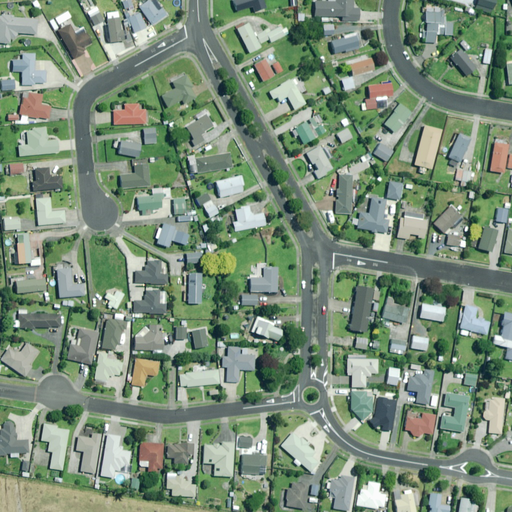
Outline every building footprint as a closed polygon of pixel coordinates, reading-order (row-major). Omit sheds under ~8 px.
[(156,12),(148,0),(138,7),(151,25),(165,15),(161,8),(156,12)] [(265,8),(262,0),(231,0),(235,12),(251,7),(253,12),(265,8)] [(352,0),(334,0),(334,2),(313,1),(313,16),(341,17),(341,21),(357,21),(358,8),(352,8),(352,0)] [(103,21),(97,8),(86,13),(93,26),(103,21)] [(444,8),(440,8),(439,12),(425,12),(424,23),(426,23),(426,32),(422,31),(421,38),(424,38),(424,43),(434,43),(434,34),(451,35),(452,23),(444,23),(444,8)] [(145,29),(139,13),(126,18),(128,23),(130,22),(133,33),(145,29)] [(0,42),(8,43),(9,39),(17,33),(35,34),(36,29),(36,18),(0,16),(0,42)] [(120,30),(118,17),(106,19),(109,43),(123,41),(122,30),(120,30)] [(259,47),(247,23),(236,29),(248,53),(259,47)] [(76,37),(69,24),(57,31),(73,60),(84,53),(81,48),(90,43),(84,32),(76,37)] [(332,35),(332,24),(322,25),(323,35),(332,35)] [(281,31),(279,27),(270,32),(269,28),(256,35),(260,43),(268,39),(270,42),(288,33),(286,28),(281,31)] [(357,39),(355,33),(343,37),(343,38),(330,41),(333,54),(343,51),(343,52),(357,48),(355,40),(357,39)] [(469,47),(463,40),(459,44),(466,51),(469,47)] [(460,49),(449,58),(455,66),(456,65),(466,76),(475,68),(460,49)] [(491,50),(484,49),(482,64),(489,65),(491,50)] [(34,71),(34,54),(22,54),(22,60),(11,60),(11,72),(21,72),(21,85),(33,85),(33,83),(44,83),(45,71),(34,71)] [(373,70),(370,58),(348,64),(351,76),(373,70)] [(273,75),(264,59),(252,65),(262,82),(273,75)] [(282,71),(276,61),(271,64),(276,74),(282,71)] [(192,87),(185,75),(171,82),(175,89),(161,96),(167,108),(181,100),(183,104),(195,98),(190,88),(192,87)] [(354,88),(351,77),(341,80),(344,90),(354,88)] [(296,83),(293,78),(268,92),(272,99),(276,97),(278,101),(286,97),(293,110),(305,104),(294,84),(296,83)] [(13,90),(13,79),(0,80),(1,91),(13,90)] [(391,96),(389,83),(367,86),(368,99),(365,100),(365,103),(361,104),(362,110),(376,109),(374,98),(391,96)] [(331,91),(328,86),(322,90),(324,94),(331,91)] [(28,115),(28,118),(38,119),(38,117),(48,118),(49,106),(40,105),(41,95),(28,93),(27,99),(23,98),(22,105),(20,105),(19,114),(28,115)] [(138,110),(138,104),(124,105),(124,110),(112,110),(112,125),(145,124),(144,110),(138,110)] [(409,113),(399,104),(383,124),(393,133),(409,113)] [(212,126),(205,115),(185,128),(192,139),(190,141),(194,146),(203,141),(199,134),(212,126)] [(324,132),(321,125),(318,126),(314,117),(308,120),(317,136),(324,132)] [(315,138),(306,122),(293,128),(302,144),(315,138)] [(441,130),(423,125),(413,165),(430,169),(441,130)] [(46,141),(45,127),(30,128),(31,131),(26,131),(27,145),(17,146),(18,156),(57,153),(55,140),(46,141)] [(155,143),(153,128),(142,129),(143,144),(155,143)] [(351,137),(346,129),(336,134),(341,143),(351,137)] [(471,138),(458,133),(447,157),(450,159),(449,162),(452,163),(449,168),(455,171),(464,151),(465,152),(471,138)] [(140,145),(119,141),(117,154),(138,158),(140,145)] [(508,145),(493,142),(488,171),(503,174),(504,168),(506,154),(508,145)] [(392,152),(379,144),(373,154),(385,162),(392,152)] [(331,169),(318,146),(305,154),(311,164),(313,163),(317,170),(313,172),(317,179),(326,174),(325,173),(331,169)] [(231,168),(229,153),(187,160),(189,175),(231,168)] [(22,173),(21,163),(8,164),(9,175),(22,173)] [(149,186),(147,164),(133,166),(134,174),(119,176),(120,189),(149,186)] [(49,177),(48,168),(34,169),(35,181),(31,182),(32,191),(61,188),(60,176),(49,177)] [(470,172),(456,170),(455,180),(461,181),(460,186),(468,187),(470,172)] [(335,196),(338,196),(337,200),(335,200),(334,214),(349,214),(351,176),(338,175),(338,189),(335,189),(335,196)] [(243,185),(240,176),(215,182),(219,198),(241,192),(240,185),(243,185)] [(401,184),(388,182),(386,198),(399,200),(401,184)] [(162,198),(161,189),(151,189),(152,196),(136,197),(137,211),(141,210),(141,215),(151,214),(151,209),(160,209),(159,198),(162,198)] [(209,201),(206,193),(195,198),(199,206),(202,204),(208,218),(218,213),(214,205),(213,205),(211,200),(209,201)] [(50,212),(49,198),(35,199),(37,225),(65,223),(64,210),(50,212)] [(184,214),(183,198),(172,199),(173,215),(184,214)] [(385,200),(371,198),(368,213),(359,212),(356,228),(371,230),(371,232),(376,233),(376,231),(385,233),(387,220),(382,219),(385,200)] [(442,233),(444,233),(453,223),(460,215),(450,205),(433,224),(442,233)] [(250,216),(248,206),(239,208),(240,209),(234,210),(236,222),(232,223),(234,232),(265,225),(263,213),(250,216)] [(507,210),(497,208),(495,221),(505,223),(507,210)] [(222,220),(219,215),(210,220),(212,225),(222,220)] [(20,229),(19,217),(3,218),(4,230),(20,229)] [(425,220),(403,217),(403,219),(399,219),(396,238),(407,239),(408,234),(417,235),(417,238),(423,238),(425,220)] [(174,228),(162,224),(160,230),(157,229),(155,238),(157,239),(156,244),(168,248),(174,228)] [(211,231),(208,224),(202,226),(204,233),(211,231)] [(497,231),(483,227),(477,249),(490,253),(497,231)] [(511,228),(508,228),(506,239),(504,239),(502,253),(511,254),(511,228)] [(187,235),(176,232),(173,241),(184,245),(187,235)] [(18,264),(30,263),(30,260),(33,259),(32,252),(29,252),(27,234),(16,235),(17,243),(16,243),(18,264)] [(459,236),(447,234),(446,245),(457,247),(459,236)] [(201,263),(200,253),(185,254),(186,264),(201,263)] [(160,262),(146,261),(146,266),(144,265),(144,271),(134,271),(133,283),(166,284),(166,274),(160,274),(160,262)] [(276,292),(276,268),(262,268),(262,278),(249,278),(249,292),(276,292)] [(71,285),(70,269),(56,270),(58,298),(83,296),(82,284),(71,285)] [(183,292),(183,301),(186,301),(186,303),(200,304),(200,274),(187,274),(187,292),(183,292)] [(44,291),(44,280),(14,282),(15,293),(44,291)] [(354,292),(355,292),(349,324),(348,324),(347,330),(365,333),(368,311),(370,311),(372,302),(370,302),(372,289),(354,286),(354,292)] [(123,294),(116,290),(113,296),(106,293),(104,298),(110,301),(107,305),(116,309),(123,294)] [(159,291),(145,290),(145,295),(143,295),(143,301),(133,301),(133,313),(165,314),(166,304),(158,304),(159,291)] [(256,295),(241,295),(241,305),(256,305),(256,295)] [(396,305),(396,308),(392,307),(393,300),(386,298),(381,318),(404,323),(408,308),(396,305)] [(444,308),(421,304),(419,318),(442,322),(444,308)] [(463,313),(460,313),(458,322),(460,323),(459,328),(485,334),(488,322),(482,321),(483,318),(478,317),(478,320),(474,319),(476,308),(465,305),(463,313)] [(26,310),(17,310),(17,322),(18,322),(18,328),(29,328),(29,330),(34,330),(34,327),(50,328),(50,326),(59,327),(59,315),(26,314),(26,310)] [(511,341),(511,314),(503,312),(500,325),(502,326),(500,337),(494,335),(492,344),(507,347),(504,359),(511,360),(511,348),(511,341)] [(274,324),(256,317),(251,332),(267,338),(268,337),(277,341),(281,331),(273,327),(274,324)] [(126,322),(106,318),(101,348),(114,350),(115,344),(118,345),(120,331),(124,332),(126,322)] [(148,332),(145,327),(137,332),(141,337),(134,337),(133,350),(161,351),(161,324),(149,324),(148,332)] [(184,340),(185,327),(175,327),(175,339),(184,340)] [(98,333),(79,328),(76,340),(71,339),(69,344),(66,359),(91,365),(98,333)] [(206,346),(203,329),(190,331),(194,349),(206,346)] [(427,339),(412,336),(410,348),(425,351),(427,339)] [(366,339),(355,338),(354,348),(365,349),(366,339)] [(406,341),(391,340),(389,352),(404,354),(406,341)] [(31,367),(28,365),(38,351),(25,343),(21,349),(13,352),(7,349),(0,359),(0,360),(24,377),(31,367)] [(240,348),(227,347),(227,357),(221,357),(221,367),(226,367),(225,382),(237,382),(238,370),(253,371),(254,355),(239,355),(240,348)] [(119,375),(121,361),(116,361),(117,358),(106,356),(106,353),(98,352),(94,379),(107,381),(107,377),(112,377),(113,374),(119,375)] [(146,377),(147,375),(156,376),(158,362),(134,359),(131,385),(143,387),(145,377),(146,377)] [(377,373),(377,360),(347,359),(346,375),(351,375),(351,387),(364,387),(365,376),(370,376),(370,373),(377,373)] [(399,369),(388,368),(386,384),(396,385),(399,369)] [(179,375),(180,386),(186,386),(186,387),(218,384),(217,370),(185,373),(185,374),(179,375)] [(433,372),(424,370),(423,375),(416,374),(411,377),(408,376),(406,390),(417,392),(415,403),(427,405),(433,372)] [(477,375),(465,373),(463,385),(475,387),(477,375)] [(365,397),(365,391),(350,391),(349,411),(353,412),(361,421),(370,412),(371,412),(371,397),(365,397)] [(468,397),(444,393),(442,406),(454,408),(452,418),(441,416),(439,429),(461,433),(468,397)] [(381,426),(380,429),(389,431),(395,400),(377,397),(374,417),(368,422),(374,429),(378,425),(381,426)] [(483,412),(482,417),(485,420),(489,420),(488,433),(500,434),(503,399),(492,398),(492,400),(488,400),(487,410),(486,409),(483,412)] [(412,436),(418,437),(423,433),(431,434),(434,415),(421,414),(420,419),(405,417),(404,430),(409,431),(412,436)] [(57,426),(43,424),(40,441),(48,442),(47,451),(52,452),(49,468),(61,470),(68,430),(56,429),(57,426)] [(299,439),(292,433),(280,446),(310,472),(318,463),(311,457),(314,453),(306,446),(308,444),(300,438),(299,439)] [(100,435),(91,434),(90,439),(77,436),(75,451),(83,452),(79,471),(94,474),(100,435)] [(119,437),(106,435),(100,476),(113,478),(114,470),(119,471),(120,468),(125,464),(129,464),(131,452),(122,450),(122,447),(118,446),(119,437)] [(250,448),(251,437),(239,436),(238,447),(250,448)] [(219,446),(219,444),(212,443),(212,445),(203,445),(202,464),(214,464),(213,476),(232,477),(234,443),(221,442),(221,446),(219,446)] [(162,444),(139,443),(138,466),(148,467),(147,472),(156,472),(156,468),(161,468),(162,444)] [(184,443),(184,445),(173,444),(173,446),(167,446),(166,458),(173,458),(173,464),(186,464),(187,455),(192,456),(192,444),(184,443)] [(264,466),(265,456),(242,454),(241,474),(257,475),(258,465),(264,466)] [(183,476),(174,475),(174,479),(166,479),(166,489),(171,489),(171,496),(194,497),(195,485),(189,485),(189,481),(183,481),(183,476)] [(329,492),(331,492),(334,497),(332,509),(348,511),(353,478),(340,476),(339,480),(331,478),(330,483),(326,483),(326,488),(329,489),(329,492)] [(138,480),(131,479),(130,488),(137,489),(138,480)] [(290,489),(286,489),(284,501),(286,501),(285,506),(304,509),(308,484),(291,482),(290,489)] [(366,491),(360,490),(359,495),(357,495),(356,506),(377,509),(378,506),(383,507),(385,495),(377,494),(379,484),(368,482),(366,491)] [(319,485),(311,485),(310,495),(318,496),(319,485)] [(411,494),(411,490),(403,491),(404,494),(400,495),(399,491),(392,492),(395,511),(415,511),(414,506),(420,505),(418,493),(411,494)] [(428,508),(430,508),(430,511),(428,511),(427,511),(446,511),(448,506),(439,505),(440,495),(429,494),(427,505),(429,505),(428,508)] [(472,511),(474,501),(460,499),(457,511),(472,511)]
